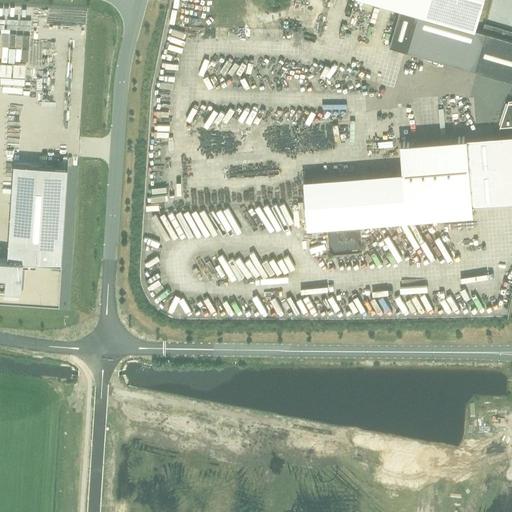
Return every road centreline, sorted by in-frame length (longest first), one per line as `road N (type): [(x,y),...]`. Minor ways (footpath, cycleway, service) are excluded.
road 1 (tertiary): [(511,351),(105,348)]
road 2 (tertiary): [(105,348),(122,75),(141,0)]
road 3 (tertiary): [(105,348),(96,511)]
road 4 (unknown): [(511,243),(461,275),(365,288)]
